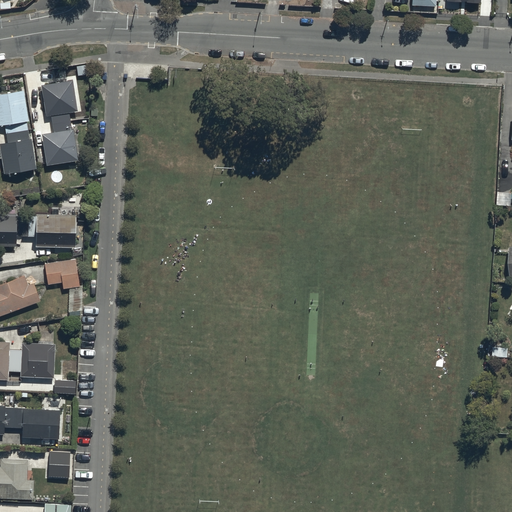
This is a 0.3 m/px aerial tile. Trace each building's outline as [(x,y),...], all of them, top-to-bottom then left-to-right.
[(47,167),(79,162),(70,113),(78,112),(72,82),(41,87),(46,118),(51,117),(54,133),(41,135),(47,167)] [(0,152),(4,175),(36,170),(23,91),(0,94),(0,126),(4,126),(7,144),(0,145),(0,152)] [(75,249),(76,216),(0,213),(0,247),(15,248),(16,238),(35,239),(35,248),(75,249)] [(74,259),(44,264),(47,285),(62,283),(63,290),(78,287),(74,259)] [(0,285),(0,317),(39,303),(32,283),(27,285),(24,277),(0,285)] [(0,380),(9,381),(9,373),(20,373),(20,378),(53,379),(55,344),(22,343),(21,350),(9,349),(10,342),(0,342),(0,380)] [(56,380),(55,394),(74,395),(75,381),(56,380)] [(58,442),(60,411),(0,407),(0,436),(5,436),(5,429),(22,430),(21,439),(58,442)] [(48,478),(70,479),(71,452),(49,451),(48,478)] [(0,498),(33,499),(34,481),(27,481),(28,462),(0,461),(0,467),(0,498)]
